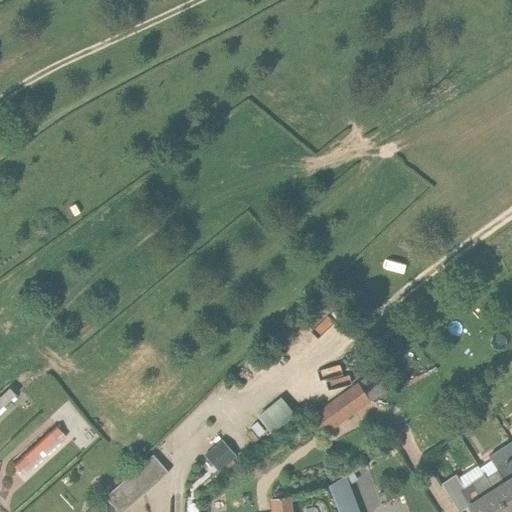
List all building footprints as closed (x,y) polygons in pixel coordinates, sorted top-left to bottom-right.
[(377,371),(363,379),(372,396),(386,389),(377,371)] [(358,385),(321,411),(313,417),(322,430),(325,433),(369,401),(358,385)] [(8,389),(0,396),(0,409),(15,396),(8,389)] [(272,433),(279,428),(264,410),(257,416),(272,433)] [(22,456),(28,463),(31,467),(59,442),(56,438),(49,431),(22,456)] [(204,455),(217,471),(235,456),(221,440),(204,455)] [(511,511),(511,443),(511,442),(488,457),(497,471),(486,478),(507,511),(511,511)] [(128,477),(143,494),(168,473),(165,468),(153,455),(128,477)] [(469,505),(473,511),(507,511),(486,478),(485,479),(483,474),(482,474),(477,466),(458,478),(456,475),(441,483),(459,511),(469,505)] [(328,486),(330,492),(347,486),(356,481),(353,474),(344,478),(342,479),(328,486)] [(292,511),(290,496),(286,496),(286,491),(274,493),(274,498),(270,499),(271,511),(292,511)] [(357,511),(351,496),(334,502),(338,511),(357,511)]
